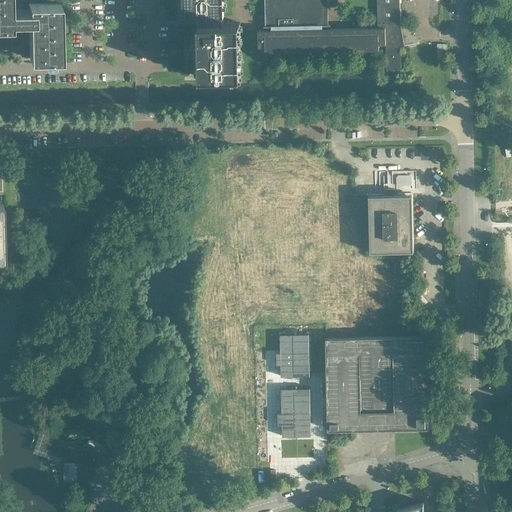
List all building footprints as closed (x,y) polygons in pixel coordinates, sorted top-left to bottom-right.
[(61,58),(60,3),(28,3),(28,10),(11,11),(10,0),(0,0),(0,25),(11,25),(11,23),(20,23),(29,23),(30,59),(61,58)] [(223,0),(182,0),(183,4),(183,17),(189,17),(200,17),(200,20),(200,24),(199,24),(200,77),(241,77),(241,76),(240,23),(231,23),(228,23),(224,23),(224,20),(223,16),(224,16),(224,1),(223,0)] [(377,0),(377,3),(377,9),(378,28),(322,29),(322,25),(330,25),(325,25),(324,0),(268,0),(269,26),(264,26),(264,27),(273,27),(273,30),(258,31),(259,47),(265,47),(265,52),(266,52),(362,50),(378,49),(378,50),(379,50),(379,44),(385,44),(385,45),(386,45),(386,70),(387,70),(387,69),(401,69),(401,48),(399,48),(399,23),(400,23),(399,0),(377,0)] [(447,58),(446,43),(438,43),(439,58),(447,58)] [(414,251),(412,194),(369,195),(370,252),(414,251)] [(281,352),(277,352),(278,364),(281,364),(282,376),(310,376),(309,334),(281,334),(281,352)] [(328,429),(353,429),(428,427),(426,336),(326,338),(328,429)] [(282,412),(279,412),(279,424),(283,424),(283,436),(311,436),(310,388),(282,388),(282,412)] [(76,440),(65,440),(40,432),(39,433),(43,434),(37,450),(64,460),(64,482),(77,481),(76,463),(96,470),(97,469),(102,453),(76,444),(76,440)] [(423,511),(424,502),(397,509),(397,511),(423,511)]
